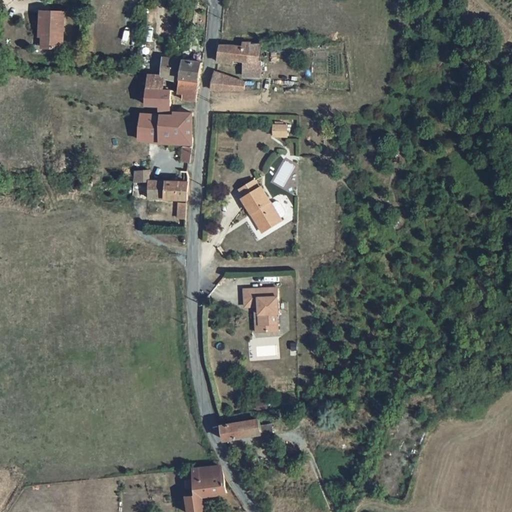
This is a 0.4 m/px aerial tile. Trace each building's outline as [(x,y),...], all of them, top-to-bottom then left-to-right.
[(67,4),(43,3),(42,26),(45,26),(45,40),(64,41),(67,4)] [(246,38),(249,56),(250,65),(252,67),(253,68),(266,68),(265,54),(263,53),(262,36),(256,36),(255,35),(245,34),(246,38)] [(246,38),(220,38),(216,57),(237,58),(238,56),(249,56),(246,38)] [(150,74),(149,87),(173,89),(180,90),(187,58),(165,57),(163,75),(150,74)] [(185,97),(197,99),(205,60),(187,58),(180,90),(186,90),(185,97)] [(250,72),(215,67),(211,86),(250,84),(250,72)] [(170,109),(173,89),(149,87),(148,103),(160,104),(160,108),(170,109)] [(173,113),(143,111),(139,142),(183,145),(182,160),(189,161),(194,110),(173,109),(173,113)] [(286,121),(273,121),(273,131),(286,131),(286,121)] [(152,168),(136,167),(135,180),(151,180),(152,168)] [(243,193),(258,183),(253,176),(238,185),(243,193)] [(150,194),(163,195),(164,180),(151,180),(150,194)] [(180,181),(164,180),(163,195),(185,196),(187,181),(180,181)] [(136,197),(145,197),(145,182),(136,182),(136,197)] [(271,199),(260,182),(258,183),(243,193),(241,194),(250,209),(253,207),(264,226),(281,216),(279,213),(283,211),(284,208),(284,205),(280,199),(278,197),(275,196),(271,199)] [(185,199),(177,198),(176,214),(184,215),(184,212),(185,199)] [(253,207),(250,209),(262,228),(264,226),(253,207)] [(240,302),(253,302),(254,306),(254,308),(273,306),(273,284),(239,285),(240,302)] [(273,310),(273,306),(254,308),(254,321),(258,321),(258,328),(272,328),(271,310),(273,310)] [(254,321),(254,308),(249,308),(250,329),(258,328),(258,321),(254,321)] [(259,435),(259,427),(258,419),(222,423),(224,439),(259,435)] [(269,426),(259,427),(259,435),(270,433),(269,426)] [(222,494),(221,479),(216,470),(216,468),(189,470),(191,491),(185,492),(187,511),(188,511),(206,511),(204,495),(222,494)]
